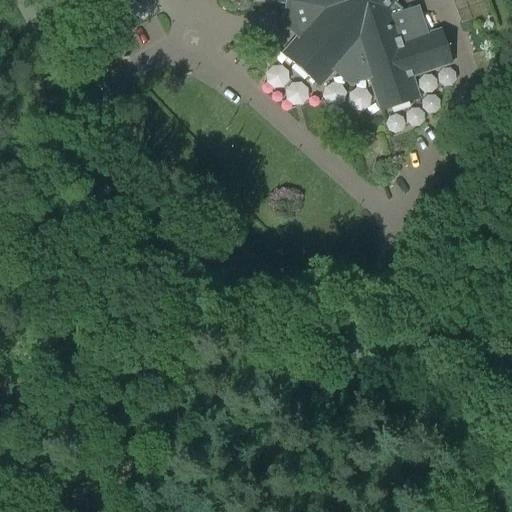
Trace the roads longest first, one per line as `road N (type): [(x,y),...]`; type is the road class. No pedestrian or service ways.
road 1 (unclassified): [(511,431),(342,339),(175,218),(76,99),(25,0)]
road 2 (track): [(511,118),(402,371)]
